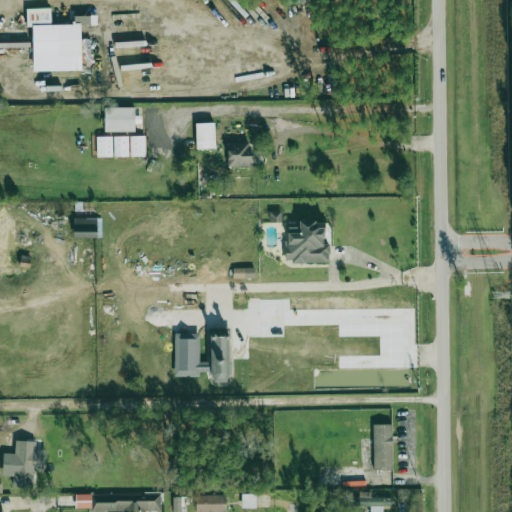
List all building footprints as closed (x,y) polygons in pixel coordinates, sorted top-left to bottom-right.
[(81,70),(80,16),(74,16),(74,24),(51,25),(51,8),(26,8),(26,26),(32,26),(33,71),(81,70)] [(134,107),(104,107),(104,132),(135,131),(134,107)] [(214,122),(195,123),(196,149),(215,148),(214,122)] [(145,136),(97,136),(96,156),(145,156),(145,136)] [(251,142),(227,143),(227,166),(251,166),(251,142)] [(280,210),(269,210),(270,222),(281,222),(280,210)] [(97,218),(74,218),(74,237),(97,237),(97,218)] [(329,262),(329,244),(324,244),(324,222),(286,221),(286,261),(329,262)] [(254,268),(232,268),(233,278),(254,278),(254,268)] [(211,382),(230,381),(229,329),(210,330),(211,382)] [(174,333),(174,376),(199,376),(199,371),(208,371),(208,362),(199,361),(199,333),(174,333)] [(374,470),(393,469),(392,424),(372,424),(374,470)] [(3,453),(2,475),(13,476),(12,487),(33,487),(34,471),(45,471),(46,449),(35,448),(35,441),(15,440),(14,453),(3,453)] [(75,494),(75,510),(125,509),(124,511),(145,511),(161,511),(161,493),(75,494)] [(256,494),(242,493),(241,508),(255,508),(256,494)] [(195,495),(195,511),(225,511),(225,494),(195,495)] [(173,511),(186,511),(185,496),(173,497),(173,511)] [(382,511),(383,506),(391,506),(391,497),(354,496),(354,506),(370,506),(370,511),(382,511)]
